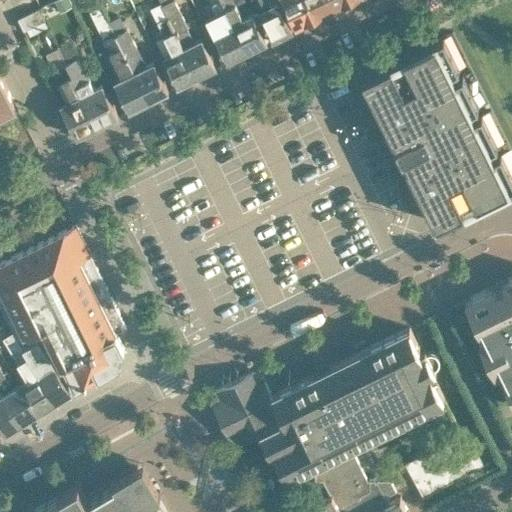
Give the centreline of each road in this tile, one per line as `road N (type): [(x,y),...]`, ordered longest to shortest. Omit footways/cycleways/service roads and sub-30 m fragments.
road 1 (residential): [(0,472),(511,216)]
road 2 (residential): [(388,0),(64,157)]
road 3 (unknown): [(128,511),(96,464),(84,461),(0,503)]
road 4 (residential): [(64,157),(0,24)]
